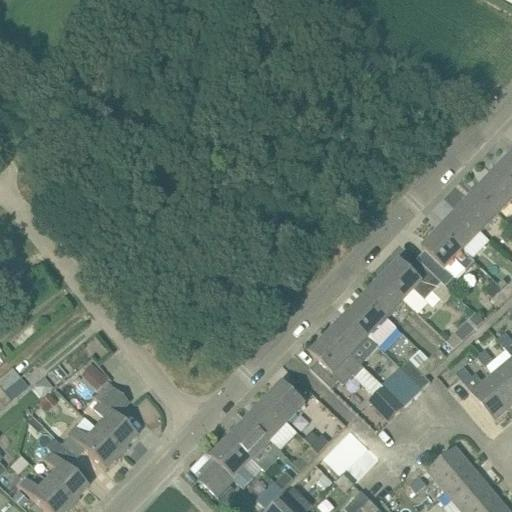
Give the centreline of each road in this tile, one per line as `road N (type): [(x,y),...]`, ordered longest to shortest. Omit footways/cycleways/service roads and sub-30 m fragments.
road 1 (residential): [(195,430),(511,94)]
road 2 (residential): [(0,188),(195,430)]
road 3 (unclassified): [(388,458),(450,403),(507,464)]
